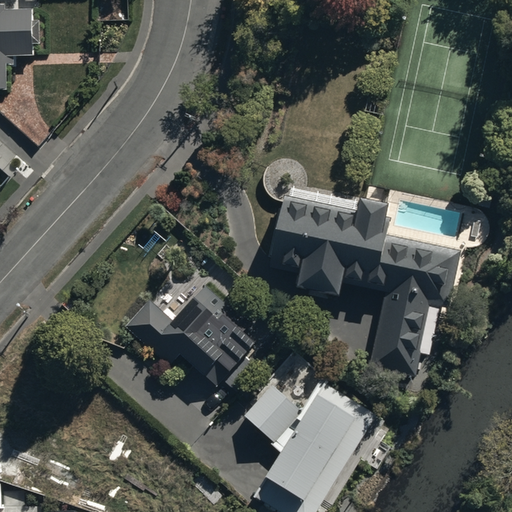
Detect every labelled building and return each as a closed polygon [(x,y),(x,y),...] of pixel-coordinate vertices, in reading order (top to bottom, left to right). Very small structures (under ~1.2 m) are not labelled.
[(8,9),(0,9),(0,94),(9,94),(9,69),(15,69),(15,59),(34,59),(34,15),(8,16),(8,9)] [(288,200),(273,273),(306,280),(302,297),(343,305),(346,289),(389,298),(374,368),(418,377),(422,358),(432,361),(442,312),(451,314),(463,256),(393,242),(398,214),(362,206),(360,215),(288,200)] [(177,323),(151,301),(125,331),(172,371),(183,358),(218,389),(229,376),(233,379),(257,351),(244,339),(258,323),(237,304),(233,309),(208,287),(177,323)] [(334,511),(389,423),(324,384),(303,415),(305,417),(278,448),(276,446),(273,449),(282,457),(257,502),(273,511),(334,511)] [(303,415),(275,390),(247,421),(276,446),(278,448),(305,417),(303,415)]
